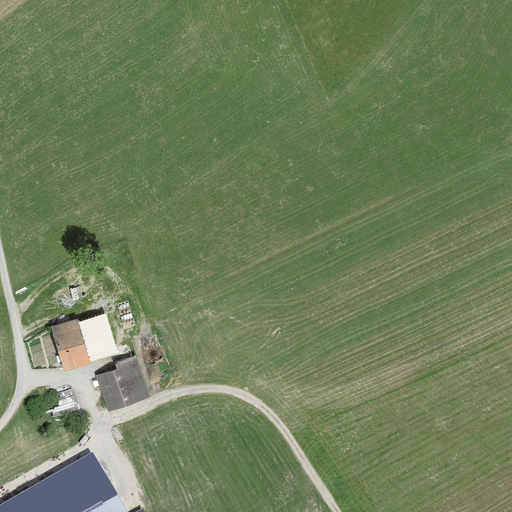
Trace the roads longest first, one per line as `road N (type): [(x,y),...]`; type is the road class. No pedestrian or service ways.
road 1 (track): [(21,380),(80,378),(108,420),(177,394),(217,389),(255,403)]
road 2 (unclassified): [(0,423),(21,380),(0,268)]
road 3 (track): [(338,511),(295,445),(255,403)]
